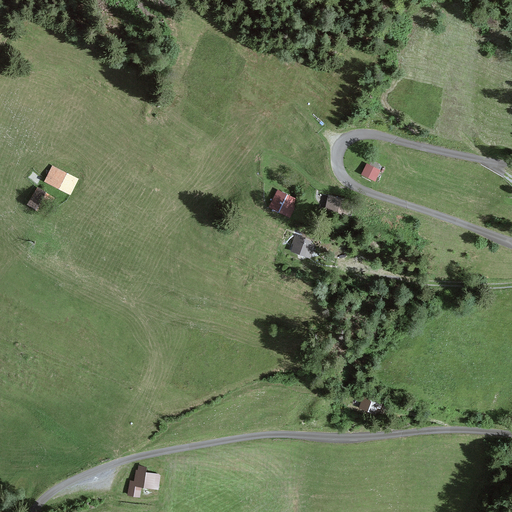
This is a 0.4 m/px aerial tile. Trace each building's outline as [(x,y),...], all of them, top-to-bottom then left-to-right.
[(374,179),(378,171),(368,166),(364,174),(374,179)] [(54,184),(59,186),(65,173),(53,167),(47,180),(54,184)] [(74,178),(65,173),(59,186),(71,192),(75,184),(72,182),(74,178)] [(38,190),(30,203),(37,207),(45,194),(38,190)] [(290,214),(293,208),(289,206),(293,198),(281,192),(280,194),(278,192),(274,201),(276,202),(274,206),(290,214)] [(44,211),(52,199),(45,194),(37,207),(44,211)] [(346,211),(347,206),(352,207),(354,200),(329,195),(327,202),(331,203),(330,208),(346,211)] [(294,249),(307,254),(312,241),(295,235),(293,242),(296,244),(294,249)] [(374,411),(376,405),(380,406),(381,403),(363,396),(360,406),(374,411)] [(137,494),(139,484),(157,488),(159,476),(145,473),(146,468),(139,466),(135,483),(132,482),(130,492),(137,494)]
